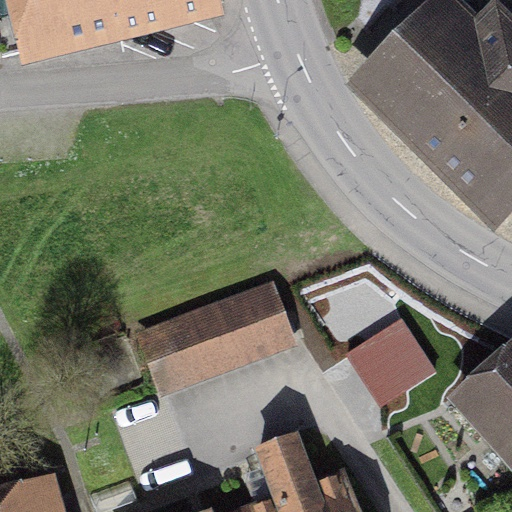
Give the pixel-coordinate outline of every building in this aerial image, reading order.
[(224,22),(218,0),(4,0),(21,71),(224,22)] [(477,21),(455,0),(436,0),(344,91),(493,241),(511,221),(511,20),(495,3),(477,21)] [(273,283),(135,335),(160,400),(297,349),(273,283)] [(437,374),(403,319),(344,356),(379,411),(437,374)] [(511,344),(445,405),(511,478),(511,344)] [(267,489),(271,500),(238,511),(359,511),(344,472),(316,482),(299,438),(254,455),(267,489)] [(0,511),(63,511),(54,478),(0,494),(0,511)]
